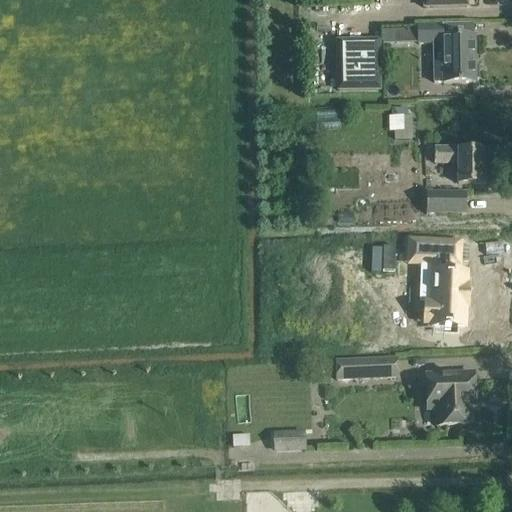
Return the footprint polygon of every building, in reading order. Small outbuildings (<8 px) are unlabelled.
[(467,8),(466,0),(424,0),(424,9),(467,8)] [(396,32),(383,32),(383,45),(396,45),(396,32)] [(418,33),(418,45),(443,45),(443,33),(418,33)] [(446,85),(455,84),(475,84),(474,38),(454,38),(446,39),(446,85)] [(337,42),(338,92),(380,91),(379,41),(337,42)] [(391,133),(413,132),(413,114),(390,115),(391,133)] [(458,185),(464,186),(484,186),(484,153),(459,152),(459,150),(434,149),(434,166),(459,166),(458,185)] [(466,215),(466,193),(426,193),(426,215),(466,215)] [(325,200),(326,220),(362,219),(362,199),(325,200)] [(428,242),(426,303),(432,304),(432,324),(464,325),(465,273),(453,272),(453,263),(457,263),(458,242),(428,242)] [(396,360),(336,363),(336,381),(397,379),(396,360)] [(475,410),(475,399),(474,375),(426,377),(427,412),(436,411),(437,428),(471,427),(471,410),(475,410)] [(291,434),(275,435),(275,452),(291,451),(291,434)] [(361,511),(361,491),(244,495),(244,511),(361,511)]
